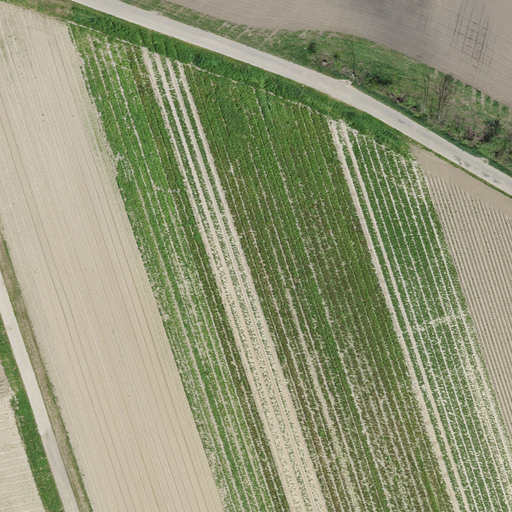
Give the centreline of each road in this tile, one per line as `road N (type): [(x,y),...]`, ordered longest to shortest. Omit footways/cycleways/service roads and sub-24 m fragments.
road 1 (unclassified): [(98,0),(337,88),(511,188)]
road 2 (unclassified): [(0,280),(47,432)]
